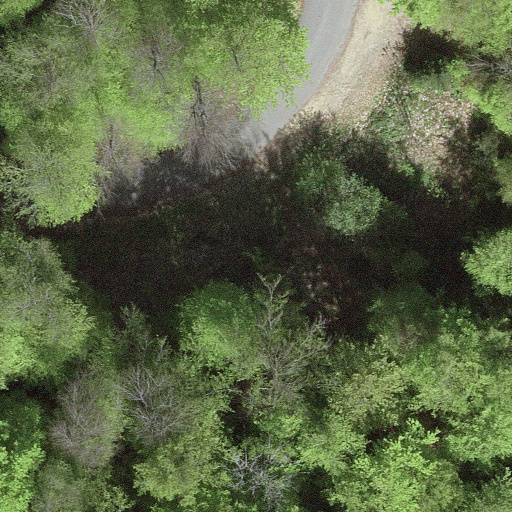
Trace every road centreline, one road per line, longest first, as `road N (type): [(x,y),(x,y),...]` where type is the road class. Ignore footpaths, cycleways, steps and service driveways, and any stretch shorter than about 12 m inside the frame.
road 1 (unclassified): [(340,0),(329,38),(296,92),(251,135),(203,162),(76,193),(0,191)]
road 2 (track): [(365,0),(511,30)]
